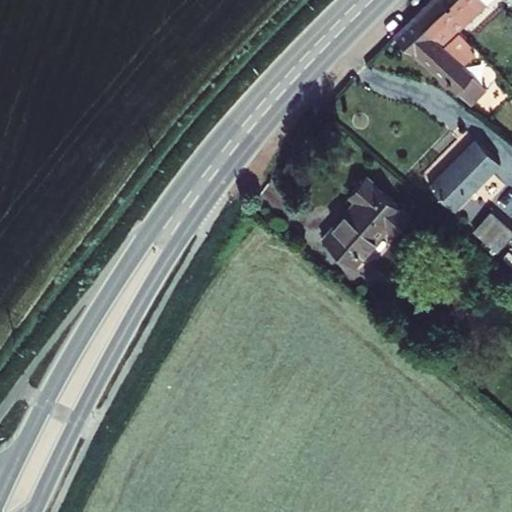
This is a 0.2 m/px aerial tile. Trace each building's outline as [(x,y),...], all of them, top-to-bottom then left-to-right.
[(464,0),(431,0),(421,11),(444,35),(462,18),(465,21),(475,11),(473,9),(464,0)] [(464,0),(473,9),(482,0),(464,0)] [(421,11),(405,27),(464,84),(483,65),(478,61),(475,64),(444,35),(421,11)] [(511,17),(506,11),(500,16),(507,22),(511,27),(511,17)] [(500,16),(495,20),(501,27),(507,22),(500,16)] [(476,100),(488,111),(504,94),(493,83),(476,100)] [(478,125),(435,173),(460,195),(503,147),(478,125)] [(363,190),(330,227),(361,253),(394,216),(401,222),(417,204),(373,164),(356,183),(363,190)] [(475,227),(503,253),(511,243),(511,221),(495,206),(475,227)]
